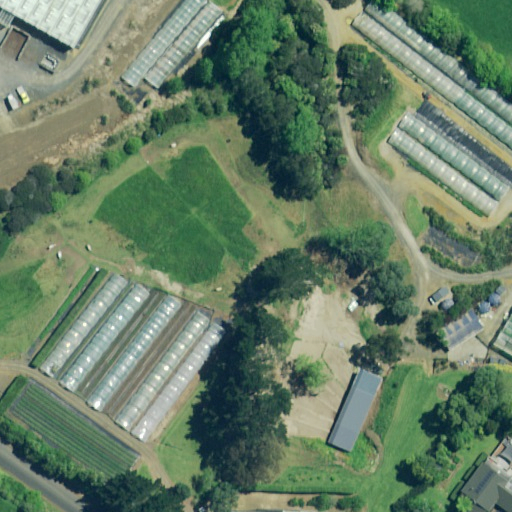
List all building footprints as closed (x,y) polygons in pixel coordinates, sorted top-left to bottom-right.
[(99,0),(0,0),(0,6),(72,48),(99,0)] [(222,12),(206,0),(186,0),(123,79),(136,89),(144,78),(159,90),(222,12)] [(511,107),(372,0),(352,26),(511,150),(511,107)] [(508,188),(408,112),(386,141),(487,217),(508,188)] [(126,282),(112,271),(40,368),(54,379),(126,282)] [(149,294),(137,285),(60,382),(72,391),(149,294)] [(183,306),(168,295),(87,404),(102,416),(183,306)] [(482,330),(469,310),(437,332),(450,352),(482,330)] [(226,334),(196,312),(116,421),(145,442),(226,334)] [(511,316),(494,346),(511,356),(511,316)] [(374,398),(356,390),(341,426),(359,434),(374,398)] [(511,464),(511,444),(510,443),(501,458),(511,465),(511,464)] [(511,511),(511,474),(509,478),(486,459),(460,492),(472,502),(463,511),(488,511),(495,503),(506,511),(511,511)]
